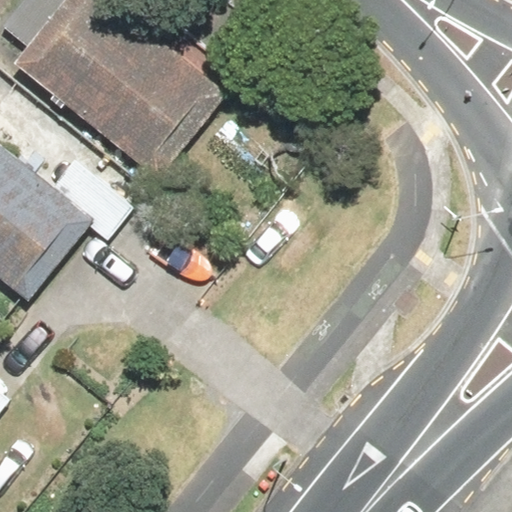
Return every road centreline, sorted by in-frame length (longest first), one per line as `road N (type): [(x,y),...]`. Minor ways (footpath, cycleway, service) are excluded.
road 1 (tertiary): [(359,511),(511,268)]
road 2 (residential): [(511,149),(383,0)]
road 3 (tertiary): [(511,385),(367,511)]
